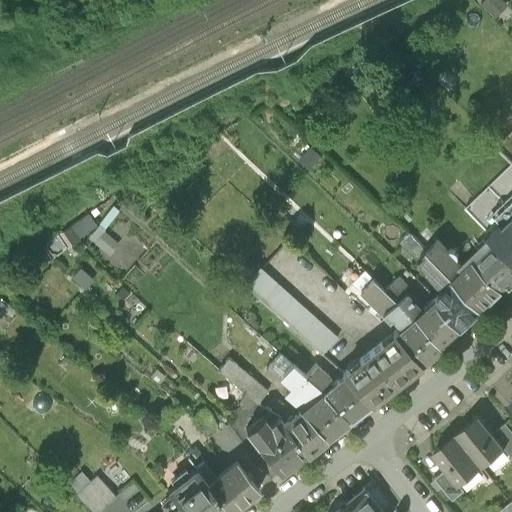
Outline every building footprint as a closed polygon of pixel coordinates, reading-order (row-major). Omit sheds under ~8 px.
[(508,5),(503,0),(484,0),(480,5),(494,19),(508,5)] [(511,131),(498,146),(511,160),(511,131)] [(312,147),(300,160),(311,170),(322,157),(312,147)] [(511,203),(485,230),(494,240),(511,258),(511,203)] [(119,210),(112,205),(100,219),(101,220),(98,224),(103,228),(119,210)] [(86,212),(56,232),(67,249),(78,241),(75,238),(95,225),(86,212)] [(103,231),(97,226),(88,236),(93,241),(93,242),(107,255),(118,243),(103,230),(103,231)] [(436,240),(425,251),(482,308),(502,289),(474,260),(461,272),(458,269),(460,267),(460,265),(436,240)] [(511,258),(494,240),(474,260),(502,289),(511,279),(511,258)] [(416,262),(443,289),(434,298),(461,328),(482,308),(425,251),(416,262)] [(236,277),(243,283),(259,266),(252,259),(236,277)] [(243,283),(321,355),(337,338),(259,266),(243,283)] [(413,316),(411,318),(397,301),(396,302),(363,270),(351,284),(388,320),(390,317),(400,328),(392,334),(421,365),(440,346),(413,316)] [(398,276),(386,289),(397,301),(404,295),(401,291),(404,287),(408,291),(410,290),(398,276)] [(434,298),(421,309),(418,306),(419,305),(408,291),(404,287),(401,291),(404,295),(397,301),(411,318),(413,316),(440,346),(461,328),(434,298)] [(0,317),(8,307),(0,300),(0,317)] [(369,403),(421,365),(392,334),(341,373),(343,375),(369,403)] [(228,355),(217,367),(256,401),(267,389),(228,355)] [(343,375),(330,385),(328,382),(328,376),(312,361),(301,371),(348,419),(369,403),(343,375)] [(285,375),(305,396),(299,401),(295,405),(299,409),(325,437),(348,419),(301,371),(292,363),(283,373),(285,375)] [(279,381),(299,401),(305,396),(285,375),(279,381)] [(202,407),(192,414),(206,433),(215,425),(202,407)] [(299,409),(283,422),(306,452),(325,437),(299,409)] [(279,472),(306,452),(283,422),(279,416),(269,424),(262,414),(244,428),(279,472)] [(471,423),(456,435),(481,466),(504,448),(505,447),(493,433),(480,417),(476,417),(472,419),(471,423)] [(511,431),(505,423),(493,433),(505,447),(504,448),(511,457),(511,455),(511,431)] [(458,484),(481,466),(456,435),(441,447),(437,447),(434,450),(433,455),(446,470),(457,485),(458,484)] [(111,485),(129,473),(118,457),(100,469),(111,485)] [(202,460),(195,466),(229,511),(258,488),(235,458),(214,475),(202,460)] [(185,511),(227,511),(229,511),(195,466),(166,487),(172,494),(185,511)] [(89,478),(82,469),(69,481),(77,490),(75,492),(95,511),(114,493),(96,472),(89,478)] [(446,470),(434,478),(452,500),(464,491),(458,484),(457,485),(446,470)] [(382,511),(380,510),(364,489),(334,511),(382,511)] [(185,511),(172,494),(160,502),(168,511),(185,511)] [(511,511),(511,499),(501,509),(503,511),(511,511)]
